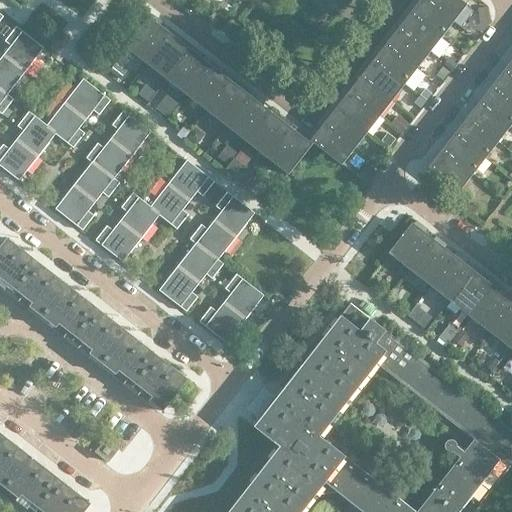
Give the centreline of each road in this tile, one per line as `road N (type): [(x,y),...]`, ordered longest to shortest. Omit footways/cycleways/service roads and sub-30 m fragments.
road 1 (residential): [(160,0),(304,117),(401,0)]
road 2 (residential): [(226,376),(0,191)]
road 3 (residential): [(226,376),(387,176)]
road 4 (residential): [(387,176),(511,18)]
road 5 (residential): [(131,501),(0,399)]
road 6 (residential): [(511,275),(387,176)]
road 7 (residential): [(131,501),(226,376)]
